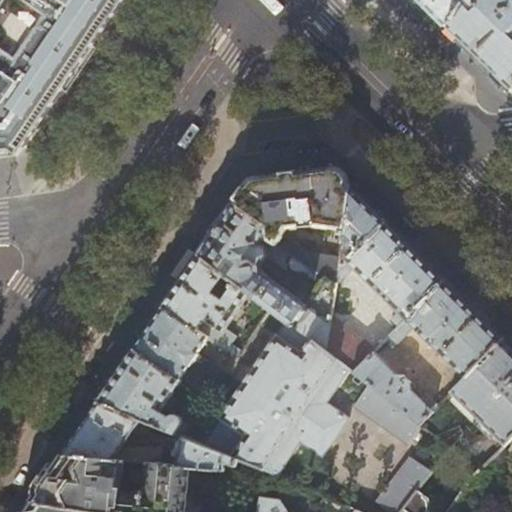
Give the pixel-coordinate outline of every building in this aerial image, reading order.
[(0,0),(0,150),(9,149),(16,154),(18,156),(20,153),(76,71),(124,0),(0,0)] [(418,0),(419,0),(446,27),(456,12),(463,0),(418,0)] [(511,0),(463,0),(456,12),(446,27),(485,65),(498,78),(511,91),(511,0)] [(244,189),(234,203),(266,224),(269,239),(283,249),(286,250),(336,284),(338,271),(340,256),(309,251),(284,233),(288,228),(314,226),(344,230),(351,185),(341,176),(334,169),(288,174),(251,178),(244,189)] [(365,199),(351,185),(344,230),(340,256),(338,271),(387,221),(365,199)] [(278,257),(283,249),(269,239),(266,224),(234,203),(216,229),(199,255),(250,294),(288,322),(326,351),(331,315),(336,284),(286,250),(282,257),(284,263),(293,269),(301,268),(319,281),(305,303),(263,271),(261,264),(267,256),(279,264),(281,261),(281,259),(278,257)] [(411,245),(387,221),(338,271),(336,284),(353,268),(398,312),(391,319),(399,327),(446,279),(411,245)] [(199,255),(198,256),(189,249),(171,275),(181,282),(163,307),(209,338),(216,327),(224,332),(250,294),(199,255)] [(470,303),(446,279),(399,327),(395,330),(386,339),(394,346),(413,327),(465,378),(505,338),(470,303)] [(157,316),(152,323),(198,355),(209,338),(163,307),(157,316)] [(331,315),(326,351),(353,372),(373,352),(376,349),(331,315)] [(353,372),(326,351),(288,322),(278,337),(277,336),(221,417),(222,418),(204,445),(239,459),(246,462),(259,467),(277,476),(300,442),(322,457),(349,418),(327,402),(339,384),(359,399),(354,406),(405,445),(421,425),(420,424),(353,372)] [(144,335),(134,350),(179,380),(189,366),(190,366),(198,355),(152,323),(144,335)] [(386,339),(395,330),(391,326),(379,337),(383,342),(386,339)] [(511,344),(505,338),(465,378),(452,392),(506,445),(511,438),(511,344)] [(181,381),(179,380),(134,350),(115,378),(99,402),(154,424),(176,433),(182,424),(183,421),(182,418),(179,415),(176,414),(172,415),(170,418),(161,412),(165,406),(169,409),(179,395),(174,392),(181,381)] [(396,375),(373,352),(353,372),(420,424),(439,405),(426,393),(420,399),(409,388),(411,387),(411,381),(404,374),(397,374),(396,375)] [(154,428),(154,424),(99,402),(79,430),(62,455),(164,464),(165,447),(138,445),(137,449),(122,447),(132,432),(142,436),(145,437),(148,436),(150,435),(154,431),(154,428)] [(183,436),(186,437),(193,441),(206,421),(197,415),(183,436)] [(193,441),(186,437),(183,448),(178,448),(176,450),(175,451),(176,454),(177,455),(181,457),(179,466),(192,467),(225,470),(227,463),(237,466),(239,459),(204,445),(193,441)] [(164,464),(62,455),(49,475),(31,502),(96,511),(185,511),(192,467),(179,466),(164,464)] [(399,511),(417,489),(429,474),(407,458),(374,501),(388,511),(399,511)] [(259,467),(246,462),(243,471),(257,473),(259,467)] [(427,511),(430,509),(429,497),(417,489),(399,511),(427,511)] [(257,511),(283,511),(277,504),(260,500),(257,511)] [(96,511),(31,502),(26,509),(23,511),(96,511)]
